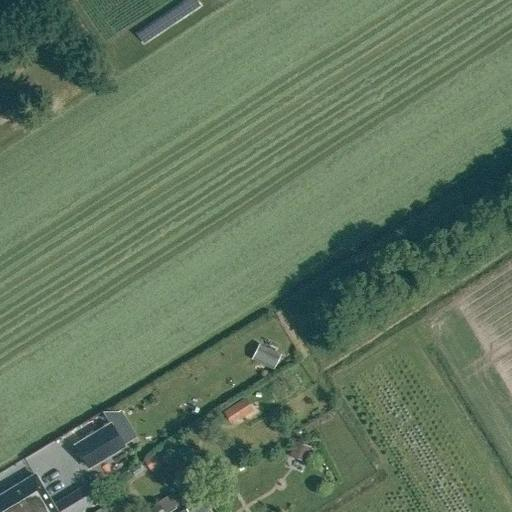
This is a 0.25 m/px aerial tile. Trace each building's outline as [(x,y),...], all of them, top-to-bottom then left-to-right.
[(193,0),(180,0),(134,31),(142,43),(198,7),(193,0)] [(280,354),(267,348),(260,365),(272,370),(280,354)] [(236,419),(237,420),(254,409),(245,397),(223,412),(230,423),(236,419)] [(123,445),(110,424),(76,445),(88,466),(123,445)] [(310,447),(293,442),(290,454),(307,458),(310,447)] [(143,462),(149,471),(158,464),(151,456),(143,462)] [(0,511),(54,511),(45,496),(32,474),(0,493),(0,511)] [(212,511),(202,497),(177,511),(212,511)] [(163,511),(158,503),(142,511),(163,511)]
